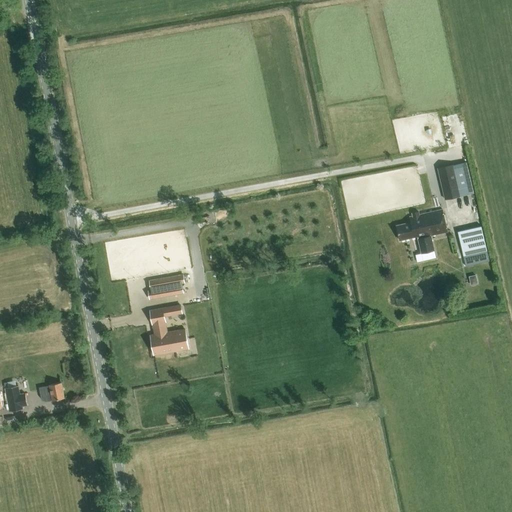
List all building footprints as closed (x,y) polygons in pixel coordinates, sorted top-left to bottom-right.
[(445,200),(460,197),(453,165),(437,169),(445,200)] [(430,236),(447,233),(442,210),(419,216),(418,213),(412,214),(412,217),(409,218),(411,223),(396,226),(399,241),(417,237),(418,239),(421,254),(434,251),(430,236)] [(463,256),(487,251),(484,238),(460,244),(463,256)] [(470,286),(478,284),(476,274),(468,276),(470,286)] [(148,291),(150,299),(183,293),(182,283),(184,283),(183,275),(149,281),(151,290),(148,291)] [(181,305),(166,308),(168,315),(182,313),(181,305)] [(163,308),(150,311),(152,324),(153,324),(155,335),(150,336),(154,355),(188,348),(185,329),(167,333),(165,322),(164,316),(163,308)] [(49,386),(45,387),(40,388),(42,399),(43,400),(47,401),(64,398),(62,383),(49,385),(49,386)] [(4,388),(9,411),(23,409),(22,406),(27,405),(25,393),(20,394),(18,386),(4,388)]
